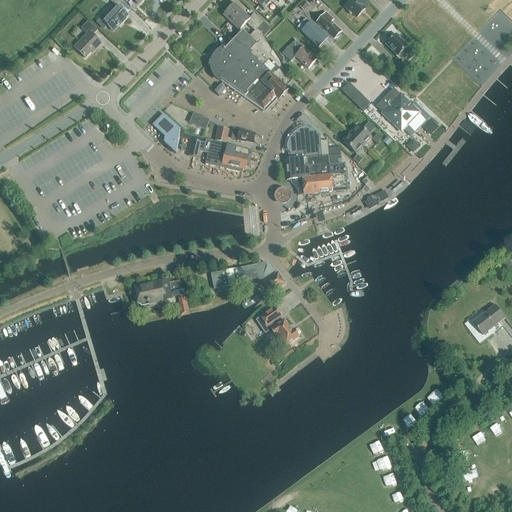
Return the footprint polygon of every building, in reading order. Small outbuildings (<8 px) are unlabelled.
[(108,0),(115,7),(103,19),(102,18),(97,23),(103,29),(106,26),(113,32),(128,17),(118,8),(123,3),(120,0),(108,0)] [(269,0),(252,0),(263,10),(271,2),(269,0)] [(309,6),(304,0),(298,6),(304,12),(309,6)] [(368,1),(367,0),(339,0),(345,5),(343,8),(346,11),(349,11),(356,18),(365,9),(363,7),(368,1)] [(223,16),(239,31),(246,23),(254,31),(256,33),(264,24),(254,14),(249,19),(241,11),(234,4),(223,16)] [(333,25),(331,23),(333,20),(325,13),(316,23),(314,25),(310,22),(301,32),(318,48),(330,36),(334,40),(335,38),(337,38),(339,36),(339,34),(340,33),(333,26),(333,25)] [(87,34),(74,48),(85,59),(93,50),(95,51),(101,44),(92,36),(97,31),(87,22),(81,29),(87,34)] [(229,87),(244,97),(247,94),(246,93),(275,62),(269,56),(272,53),(270,49),(263,38),(270,30),(264,24),(256,33),(254,31),(249,37),(242,31),(223,50),(223,49),(222,50),(220,50),(219,51),(218,52),(216,53),(215,54),(214,56),(213,57),(212,59),(212,60),(211,62),(208,62),(208,66),(211,66),(211,68),(211,69),(212,71),(212,73),(213,74),(213,75),(214,77),(215,78),(216,79),(218,80),(219,81),(220,80),(229,87)] [(385,45),(402,61),(395,68),(403,75),(408,70),(401,63),(406,57),(401,53),(406,47),(398,39),(399,38),(395,35),(385,45)] [(295,57),(301,63),(308,69),(316,60),(303,48),(295,40),(282,54),(291,62),(295,57)] [(246,93),(247,94),(256,102),(255,102),(263,110),(264,110),(265,111),(270,106),(268,105),(275,97),(278,100),(287,90),(284,87),(288,83),(287,79),(288,79),(277,69),(280,67),(275,62),(246,93)] [(349,84),(342,91),(362,111),(369,104),(349,84)] [(225,90),(220,86),(214,92),(218,97),(225,90)] [(393,90),(382,101),(389,107),(383,114),(383,113),(383,114),(382,114),(383,114),(400,131),(401,131),(402,129),(411,137),(430,118),(415,104),(414,104),(411,107),(400,97),(400,96),(399,96),(393,90)] [(164,143),(175,155),(179,131),(164,116),(154,126),(164,138),(164,143)] [(198,128),(205,131),(210,121),(203,118),(198,128)] [(363,128),(370,135),(375,129),(369,122),(363,128)] [(358,126),(351,134),(363,146),(370,138),(358,126)] [(229,131),(217,128),(214,142),(226,145),(229,131)] [(290,160),(285,160),(287,180),(290,180),(302,179),(330,176),(329,166),(328,157),(321,157),(320,135),(312,128),(310,130),(308,129),(306,128),(305,128),(303,128),(301,129),(298,130),(296,131),(294,132),(292,134),(291,136),(289,138),(288,140),(287,143),(287,145),(286,147),(287,149),(287,150),(288,152),(290,153),(290,160)] [(245,142),(250,143),(253,144),(253,143),(254,143),(256,136),(255,136),(255,135),(249,133),(247,133),(248,132),(239,130),(239,131),(233,130),(231,139),(237,140),(237,141),(245,143),(245,142)] [(363,146),(351,134),(343,142),(355,154),(363,146)] [(376,145),(380,140),(375,136),(371,140),(376,145)] [(192,137),(188,157),(198,159),(199,152),(201,143),(202,140),(192,137)] [(384,140),(389,145),(393,142),(387,137),(384,140)] [(220,165),(222,165),(222,166),(224,166),(223,167),(227,168),(227,171),(234,172),(236,170),(239,171),(239,170),(245,171),(248,157),(249,157),(250,151),(227,145),(205,140),(204,144),(201,143),(199,152),(207,154),(205,164),(220,167),(220,165)] [(358,164),(362,160),(357,155),(353,159),(358,164)] [(298,191),(298,193),(299,196),(303,195),(303,196),(331,193),(347,191),(345,164),(329,166),(330,176),(302,179),(290,180),(291,183),(292,184),(294,186),(295,187),(297,189),(298,191)] [(284,204),(287,202),(288,200),(289,197),(289,194),(287,192),(285,190),(283,189),(280,189),(278,189),(276,191),(274,192),(273,195),(273,197),(274,200),(275,202),(277,203),(279,204),(282,204),(284,204)] [(383,202),(387,199),(384,193),(374,198),(374,199),(373,199),(373,200),(370,202),(369,202),(365,204),(368,209),(368,208),(369,210),(371,209),(371,210),(375,208),(374,207),(377,206),(378,204),(382,201),(383,202)] [(272,294),(285,285),(277,274),(273,276),(267,268),(263,266),(253,268),(253,267),(239,270),(239,269),(218,273),(210,275),(213,290),(242,284),(242,282),(256,279),(265,282),(264,283),(272,294)] [(135,289),(138,300),(138,302),(141,304),(146,303),(146,304),(148,303),(151,305),(162,303),(162,301),(172,299),(172,298),(178,296),(182,315),(182,316),(189,314),(188,313),(182,282),(175,284),(175,282),(167,284),(166,281),(140,286),(140,288),(135,289)] [(267,327),(281,317),(275,307),(260,317),(267,327)] [(483,337),(506,319),(496,307),(474,324),(483,337)] [(285,347),(298,338),(293,330),(291,332),(284,320),(270,329),(275,337),(277,335),(285,347)] [(434,408),(445,400),(438,391),(427,399),(434,408)] [(377,463),(380,472),(393,468),(390,458),(377,463)] [(388,486),(398,483),(396,476),(386,479),(388,486)] [(498,496),(505,493),(501,484),(494,486),(498,496)]
